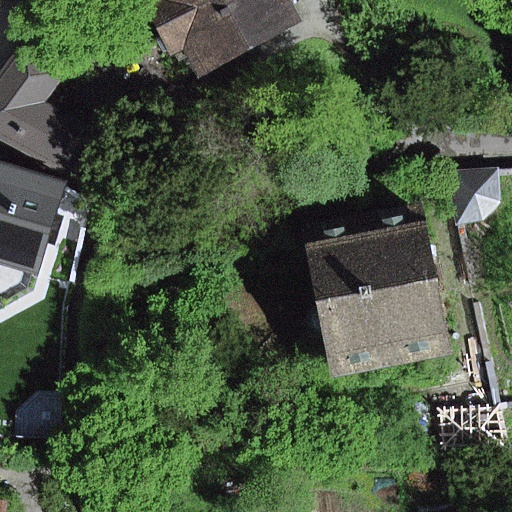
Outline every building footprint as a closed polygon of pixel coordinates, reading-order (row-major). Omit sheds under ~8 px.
[(194,53),(203,70),(295,20),(284,0),(147,0),(148,4),(174,52),(180,60),(194,53)] [(28,97),(52,64),(26,46),(0,81),(0,135),(82,180),(104,140),(28,97)] [(32,268),(36,270),(62,187),(0,168),(0,296),(8,299),(26,288),(32,268)] [(486,207),(496,202),(494,172),(447,175),(457,221),(481,217),(486,207)] [(279,209),(107,242),(104,273),(284,241),(279,209)] [(329,332),(336,370),(446,349),(418,213),(310,234),(325,309),(308,312),(312,335),(329,332)] [(440,411),(442,445),(510,452),(502,408),(440,411)]
